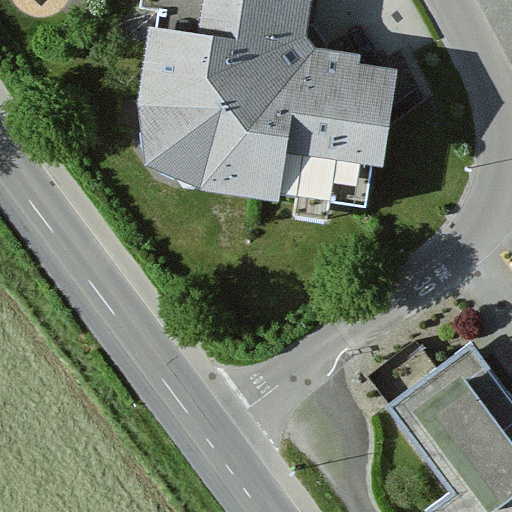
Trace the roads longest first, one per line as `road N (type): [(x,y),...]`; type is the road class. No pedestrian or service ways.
road 1 (residential): [(207,437),(450,265),(507,169),(450,0)]
road 2 (tertiary): [(0,158),(207,437)]
